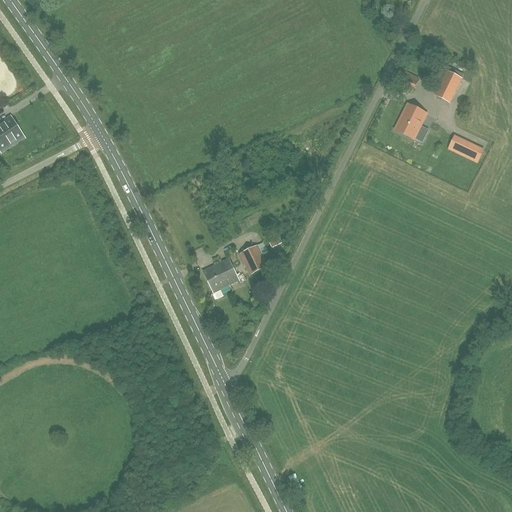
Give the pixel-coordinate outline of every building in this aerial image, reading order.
[(395,85),(411,94),(419,79),(402,70),(395,85)] [(450,104),(462,79),(447,71),(434,96),(450,104)] [(414,140),(427,115),(408,105),(395,130),(414,140)] [(0,150),(1,153),(25,138),(11,117),(0,124),(0,150)] [(455,135),(448,149),(478,164),(484,150),(455,135)] [(249,276),(269,267),(258,245),(239,255),(249,276)] [(214,294),(239,282),(229,260),(203,272),(214,294)]
